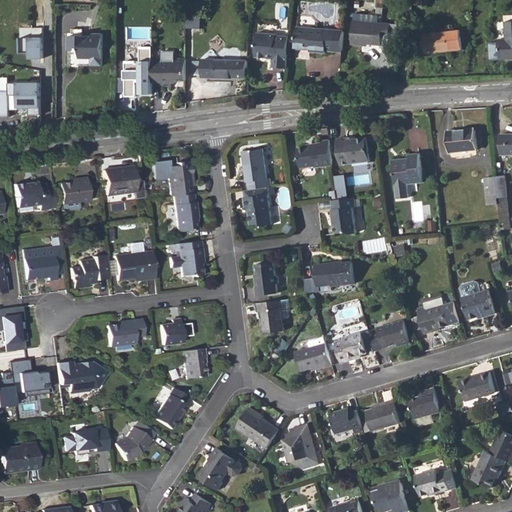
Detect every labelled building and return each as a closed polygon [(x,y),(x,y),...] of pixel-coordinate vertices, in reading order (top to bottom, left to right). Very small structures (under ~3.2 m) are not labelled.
[(188,26),(201,27),(201,14),(189,14),(188,26)] [(360,44),(382,46),(382,39),(384,23),(352,20),(350,45),(360,46),(360,44)] [(511,20),(496,22),(499,59),(508,58),(508,56),(511,56),(511,20)] [(389,40),(390,23),(384,23),(382,39),(389,40)] [(258,31),(289,33),(290,30),(282,30),(282,26),(259,24),(258,31)] [(335,29),(296,27),(294,49),(305,50),(306,48),(309,49),(308,52),(325,53),(326,51),(334,52),(334,51),(342,52),(343,31),(336,30),(335,29)] [(424,35),(426,54),(462,49),(459,30),(424,35)] [(91,36),(68,35),(68,50),(78,50),(78,57),(101,58),(102,33),(91,33),(91,36)] [(287,70),(290,37),(277,36),(277,34),(257,33),(255,59),(268,60),(268,58),(273,59),(272,69),(287,70)] [(44,37),(21,38),(21,53),(31,53),(31,58),(44,58),(44,37)] [(140,93),(153,93),(153,83),(153,60),(153,46),(141,46),(141,60),(126,60),(125,96),(136,97),(136,82),(140,82),(140,93)] [(201,77),(247,78),(248,60),(224,59),(224,53),(216,52),(216,55),(213,55),(213,58),(202,58),(201,60),(194,60),(193,75),(201,76),(201,77)] [(175,63),(164,63),(164,60),(153,60),(153,83),(163,84),(163,87),(173,87),(173,84),(177,84),(177,82),(186,82),(187,59),(175,59),(175,63)] [(40,83),(8,83),(8,91),(0,90),(0,117),(9,117),(9,96),(18,96),(18,107),(29,107),(29,115),(40,115),(40,83)] [(447,130),(449,152),(478,149),(476,130),(467,131),(466,129),(447,130)] [(511,133),(502,134),(502,154),(511,154),(511,133)] [(340,165),(370,162),(367,138),(349,140),(348,136),(336,138),(340,165)] [(300,167),(314,165),(315,166),(333,164),(330,139),(321,140),(321,142),(311,143),(312,145),(297,147),(300,167)] [(242,150),(246,182),(247,182),(248,188),(271,185),(270,177),(267,177),(263,147),(242,150)] [(408,183),(424,181),(421,153),(411,154),(411,157),(394,159),(396,184),(398,198),(409,197),(408,183)] [(190,185),(188,171),(185,171),(184,165),(183,159),(174,161),(174,164),(164,165),(168,195),(170,194),(189,192),(187,185),(190,185)] [(130,165),(100,169),(104,194),(134,190),(130,165)] [(500,219),(501,229),(510,228),(505,175),(496,176),(498,203),(500,219)] [(88,199),(85,176),(75,177),(75,180),(70,181),(70,180),(69,180),(57,181),(60,202),(61,207),(63,209),(76,208),(78,205),(77,200),(88,199)] [(488,204),(498,203),(496,176),(485,177),(488,204)] [(15,206),(37,203),(37,209),(45,208),(45,205),(53,204),(51,183),(42,184),(42,183),(35,184),(34,180),(27,181),(28,183),(22,184),(21,182),(12,183),(15,206)] [(272,223),(268,194),(272,193),(271,185),(248,188),(244,189),(245,197),(244,197),(245,207),(249,207),(250,212),(248,212),(250,224),(258,224),(260,225),(272,223)] [(196,227),(193,201),(191,201),(190,192),(189,192),(170,194),(174,230),(196,227)] [(333,217),(335,232),(348,230),(350,232),(356,231),(353,205),(356,205),(354,196),(338,198),(331,199),(332,207),(330,207),(331,218),(333,217)] [(110,223),(102,224),(103,233),(111,232),(110,223)] [(175,250),(179,275),(189,273),(190,275),(200,274),(197,256),(199,256),(198,246),(197,239),(168,243),(169,250),(175,250)] [(59,245),(22,250),(23,258),(51,254),(53,274),(62,273),(59,245)] [(150,250),(113,254),(116,279),(136,277),(136,279),(153,277),(150,250)] [(85,281),(93,280),(93,278),(108,276),(105,253),(89,255),(90,258),(76,260),(77,266),(67,267),(69,278),(71,279),(72,287),(86,285),(85,281)] [(51,254),(23,258),(25,278),(44,276),(45,279),(54,278),(53,274),(51,254)] [(336,261),(314,263),(316,284),(331,283),(330,284),(354,282),(351,260),(336,262),(336,261)] [(255,295),(277,292),(276,284),(277,283),(277,276),(275,275),(273,262),(254,265),(256,278),(255,278),(256,286),(254,286),(255,295)] [(462,296),(468,318),(477,316),(484,314),(485,316),(495,313),(488,289),(480,291),(477,282),(474,280),(461,283),(459,286),(462,296)] [(284,329),(280,299),(256,302),(258,310),(261,310),(262,321),(261,321),(262,331),(284,329)] [(432,329),(461,321),(455,300),(425,308),(424,305),(417,307),(425,333),(432,331),(432,329)] [(19,313),(0,315),(0,326),(4,351),(26,349),(19,313)] [(108,345),(133,342),(133,337),(143,335),(140,318),(121,320),(121,323),(105,325),(108,345)] [(170,323),(157,325),(160,345),(180,342),(177,319),(169,320),(170,323)] [(382,347),(401,342),(402,344),(410,342),(404,320),(377,327),(382,347)] [(341,361),(350,358),(349,356),(362,352),(368,351),(362,330),(343,335),(344,338),(335,341),(341,361)] [(310,345),(326,341),(325,335),(310,338),(309,340),(310,345)] [(326,341),(294,349),(300,370),(322,364),(323,367),(333,364),(326,341)] [(181,350),(185,378),(204,376),(201,356),(204,355),(203,347),(181,350)] [(275,351),(271,356),(277,360),(281,354),(275,351)] [(28,359),(9,361),(14,385),(19,385),(20,392),(26,391),(29,404),(40,402),(38,394),(48,392),(45,371),(37,372),(34,371),(29,370),(28,359)] [(68,391),(76,390),(76,392),(87,391),(89,389),(95,379),(99,381),(106,371),(89,360),(78,361),(79,366),(72,367),(71,360),(56,362),(59,384),(67,383),(68,391)] [(465,398),(495,390),(489,369),(459,378),(465,398)] [(95,379),(89,389),(95,388),(99,381),(95,379)] [(173,386),(152,418),(169,430),(185,405),(182,404),(188,396),(173,386)] [(435,386),(427,388),(428,393),(420,395),(410,398),(415,417),(442,410),(435,386)] [(394,398),(387,400),(387,404),(375,407),(366,410),(372,430),(401,422),(394,398)] [(511,402),(511,400),(498,404),(501,415),(509,414),(508,411),(511,410),(511,402)] [(236,426),(267,447),(279,428),(263,417),(258,414),(259,413),(248,406),(236,426)] [(348,406),(330,411),(336,432),(355,427),(356,431),(364,429),(358,408),(350,410),(348,406)] [(419,418),(421,425),(436,421),(434,414),(419,418)] [(319,463),(312,440),(307,423),(289,428),(291,432),(287,433),(286,436),(286,437),(283,438),(290,461),(291,461),(304,467),(319,463)] [(73,449),(74,454),(87,452),(86,447),(93,446),(94,450),(107,448),(104,427),(71,431),(72,435),(63,436),(65,450),(73,449)] [(125,438),(115,443),(125,460),(139,452),(138,451),(143,445),(145,446),(150,439),(132,427),(125,438)] [(511,432),(500,427),(490,450),(507,457),(511,459),(511,432)] [(0,458),(1,471),(26,468),(27,469),(38,468),(35,445),(25,446),(25,444),(19,445),(0,447),(0,458)] [(221,479),(227,470),(232,473),(238,472),(242,466),(241,461),(217,445),(216,446),(216,448),(211,454),(213,455),(205,467),(203,466),(203,467),(198,475),(217,487),(218,488),(223,481),(221,479)] [(492,485),(498,471),(500,472),(504,464),(507,457),(490,450),(485,448),(482,455),(473,476),(492,485)] [(436,468),(415,474),(421,495),(433,491),(434,493),(458,485),(453,468),(437,472),(436,468)] [(400,478),(372,486),(379,511),(380,511),(391,509),(390,506),(394,506),(395,511),(400,511),(409,510),(400,478)] [(202,511),(204,509),(205,510),(211,502),(196,492),(191,499),(187,496),(183,502),(184,505),(179,511),(202,511)] [(348,502),(330,506),(331,511),(362,511),(358,496),(348,499),(348,502)] [(103,503),(86,504),(87,511),(113,511),(112,500),(103,501),(103,503)]
